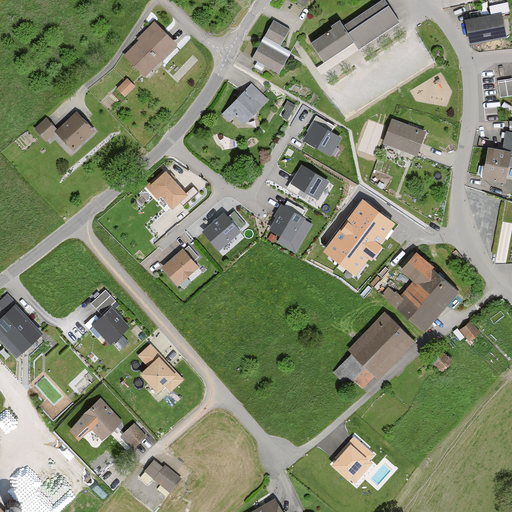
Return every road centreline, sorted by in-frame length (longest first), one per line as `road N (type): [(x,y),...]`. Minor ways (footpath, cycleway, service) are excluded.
road 1 (residential): [(76,223),(288,462),(503,287)]
road 2 (unclassified): [(503,287),(470,246),(461,214),(472,110),(466,59),(449,26),(420,0)]
road 3 (unclassified): [(169,142),(76,223)]
